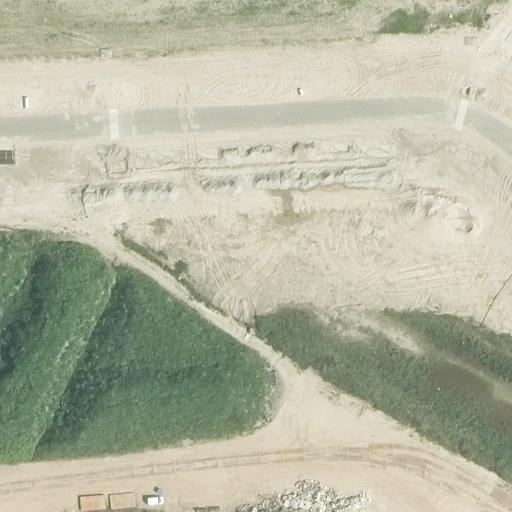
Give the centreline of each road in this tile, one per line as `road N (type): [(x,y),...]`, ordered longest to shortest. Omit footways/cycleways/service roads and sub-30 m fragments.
road 1 (unclassified): [(0,161),(385,141),(447,150),(511,183)]
road 2 (unclassified): [(511,106),(472,89),(370,81),(0,95)]
